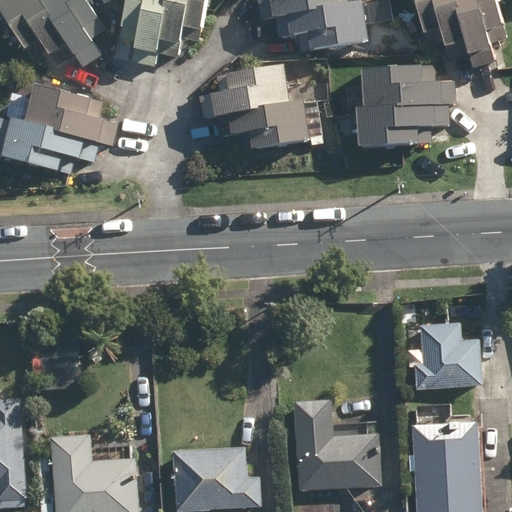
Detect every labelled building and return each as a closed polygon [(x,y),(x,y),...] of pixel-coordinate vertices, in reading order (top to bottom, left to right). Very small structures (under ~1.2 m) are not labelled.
[(76,58),(84,70),(104,56),(93,40),(108,30),(87,0),(0,0),(0,13),(33,62),(48,52),(60,69),(76,58)] [(133,64),(156,68),(158,56),(177,59),(181,40),(199,43),(206,0),(126,0),(120,41),(137,44),(133,64)] [(298,36),(302,54),(370,42),(363,2),(348,5),(347,0),(258,0),(262,21),(275,19),(279,39),(298,36)] [(469,56),(473,71),(495,64),(484,33),(505,27),(495,0),(415,0),(430,47),(444,43),(450,62),(469,56)] [(241,134),(244,151),(309,141),(303,102),(289,104),(282,66),(217,77),(220,95),(200,98),(204,120),(218,118),(221,138),(241,134)] [(357,110),(359,148),(419,145),(418,129),(437,129),(435,107),(443,107),(441,83),(423,84),(422,67),(362,70),(364,110),(357,110)] [(3,158),(58,171),(62,156),(79,160),(84,140),(98,143),(103,121),(86,117),(90,99),(34,86),(25,123),(12,119),(3,158)] [(416,367),(417,392),(483,388),(481,342),(463,343),(462,325),(423,327),(425,366),(416,367)] [(41,343),(43,392),(81,391),(79,342),(41,343)] [(0,510),(3,511),(3,508),(25,507),(25,501),(27,501),(21,401),(0,401),(0,510)] [(294,404),(300,493),(382,489),(380,436),(334,438),(332,401),(294,404)] [(411,429),(416,511),(483,511),(478,425),(452,427),(450,405),(416,407),(417,429),(411,429)] [(50,439),(55,511),(140,511),(136,460),(129,460),(129,450),(92,452),(91,437),(50,439)] [(173,454),(176,511),(219,511),(263,509),(261,478),(249,479),(247,448),(173,454)] [(52,511),(48,450),(38,451),(42,511),(52,511)]
